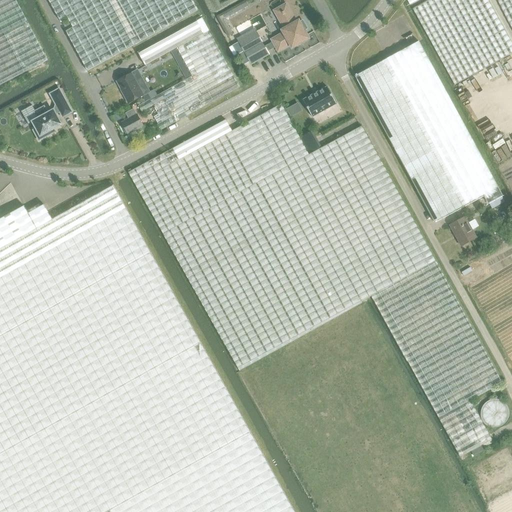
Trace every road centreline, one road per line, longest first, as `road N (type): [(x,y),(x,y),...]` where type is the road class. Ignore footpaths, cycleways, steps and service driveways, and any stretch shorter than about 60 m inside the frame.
road 1 (unclassified): [(511,382),(330,50)]
road 2 (unclassified): [(0,158),(74,173),(126,162),(330,50)]
